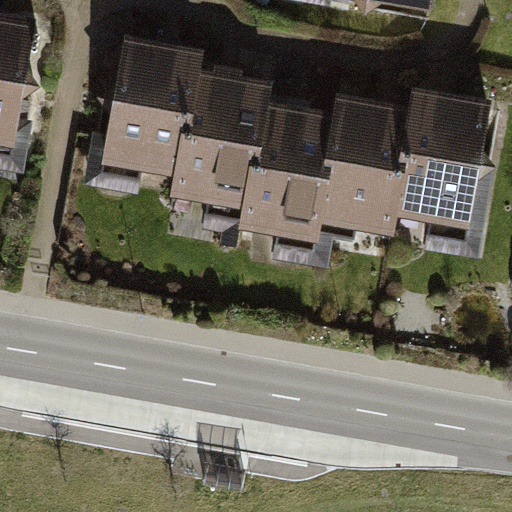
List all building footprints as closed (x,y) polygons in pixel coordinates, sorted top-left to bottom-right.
[(438,0),(306,0),(434,23),(438,0)] [(0,26),(0,159),(19,163),(41,34),(0,26)] [(207,61),(131,48),(108,180),(184,194),(203,84),(207,61)] [(280,98),(203,84),(184,194),(180,215),(258,228),(277,120),(280,98)] [(431,101),(428,119),(409,231),(478,243),(500,113),(431,101)] [(428,119),(355,106),(350,133),(330,243),(404,256),(409,231),(428,119)] [(350,133),(277,120),(258,228),(253,252),(327,265),(330,243),(350,133)] [(144,446),(103,438),(101,446),(98,461),(140,470),(144,446)]
